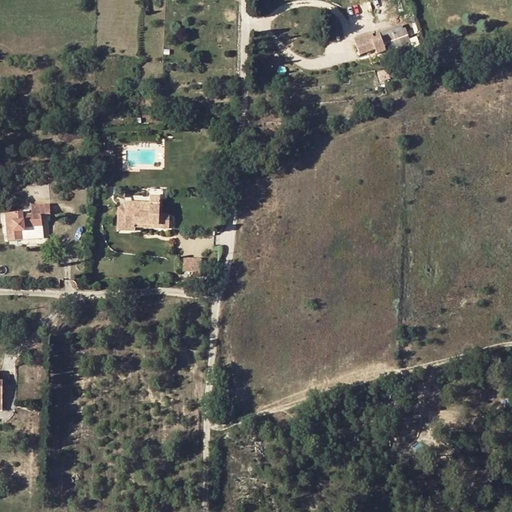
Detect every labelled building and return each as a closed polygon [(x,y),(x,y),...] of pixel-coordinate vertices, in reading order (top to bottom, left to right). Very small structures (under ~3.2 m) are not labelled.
[(363,14),(350,19),(356,35),(369,30),(363,14)] [(400,26),(380,33),(382,37),(384,41),(375,45),(373,40),(371,35),(358,41),(364,54),(376,49),(378,53),(410,41),(405,30),(402,31),(400,26)] [(334,29),(325,32),(330,44),(338,40),(334,29)] [(358,41),(371,35),(369,30),(356,35),(358,41)] [(388,71),(379,73),(381,80),(389,78),(388,71)] [(160,196),(160,189),(150,189),(150,196),(150,203),(135,203),(135,209),(126,208),(125,230),(134,231),(135,228),(135,224),(142,224),(158,225),(158,229),(168,229),(169,215),(159,215),(160,196)] [(23,215),(23,212),(6,214),(8,240),(21,240),(20,232),(24,232),(24,227),(42,226),(41,215),(50,215),(50,205),(31,206),(32,208),(32,214),(23,215)] [(185,259),(185,272),(201,272),(202,259),(185,259)] [(325,432),(325,440),(329,441),(329,437),(335,437),(335,433),(325,432)]
